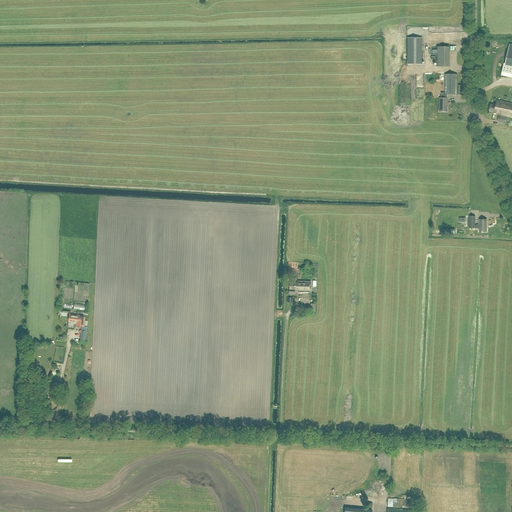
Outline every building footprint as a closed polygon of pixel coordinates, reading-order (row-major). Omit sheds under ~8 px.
[(407,38),(407,64),(421,64),(421,38),(407,38)] [(437,47),(437,50),(431,50),(431,55),(437,55),(436,67),(449,67),(449,47),(437,47)] [(511,65),(504,64),(501,75),(511,77),(511,65)] [(436,72),(436,81),(444,81),(444,72),(436,72)] [(457,75),(445,75),(445,93),(441,93),(441,98),(439,98),(439,112),(447,112),(447,98),(447,95),(461,95),(461,85),(457,85),(457,75)] [(499,115),(497,121),(506,123),(507,117),(511,118),(510,118),(511,118),(511,103),(497,101),(496,105),(490,104),(489,112),(497,114),(497,115),(499,115)] [(479,228),(479,232),(487,232),(487,220),(479,220),(479,226),(475,226),(475,217),(469,217),(469,228),(475,228),(479,228)] [(294,290),(299,290),(299,292),(310,292),(310,282),(297,281),(297,283),(289,283),(289,293),(294,294),(294,290)] [(84,316),(77,315),(75,314),(69,313),(69,315),(68,325),(68,326),(69,327),(71,327),(72,327),(72,326),(73,326),(74,324),(76,325),(76,326),(84,327),(84,326),(85,318),(84,317),(84,316)] [(393,502),(388,502),(387,507),(413,508),(413,505),(417,505),(418,500),(393,499),(393,502)]
